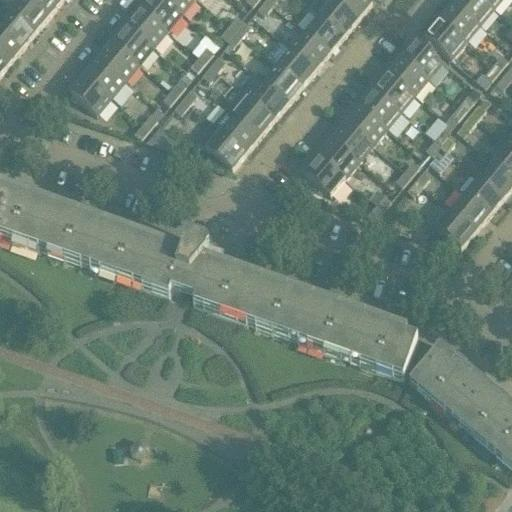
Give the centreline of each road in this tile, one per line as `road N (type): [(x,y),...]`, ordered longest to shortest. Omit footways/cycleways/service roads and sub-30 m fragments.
road 1 (residential): [(224,218),(391,23),(430,0)]
road 2 (residential): [(457,294),(224,218)]
road 3 (residential): [(224,218),(0,139)]
road 4 (residential): [(0,137),(114,0)]
